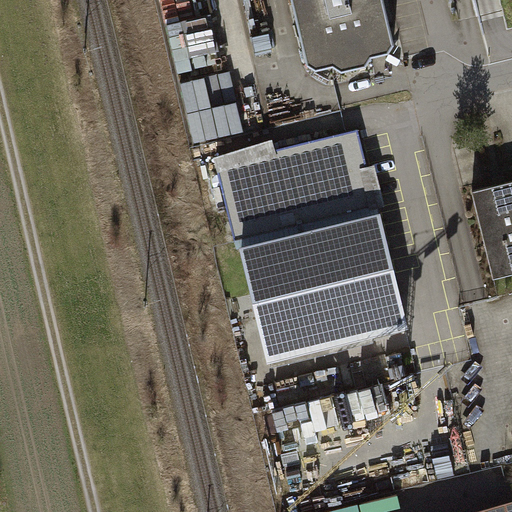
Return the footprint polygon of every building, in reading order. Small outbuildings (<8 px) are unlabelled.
[(291,0),(295,12),(301,40),(306,62),(316,68),(332,64),(342,69),(366,64),(371,56),(389,51),(394,42),(384,0),(291,0)] [(358,128),(215,164),(234,242),(377,206),(358,128)] [(511,180),(472,190),(493,277),(511,272),(511,180)] [(241,246),(259,319),(396,286),(379,213),(241,246)] [(259,319),(269,357),(406,324),(396,286),(259,319)] [(386,383),(347,390),(352,418),(392,411),(386,383)] [(511,511),(511,499),(464,511),(511,511)]
